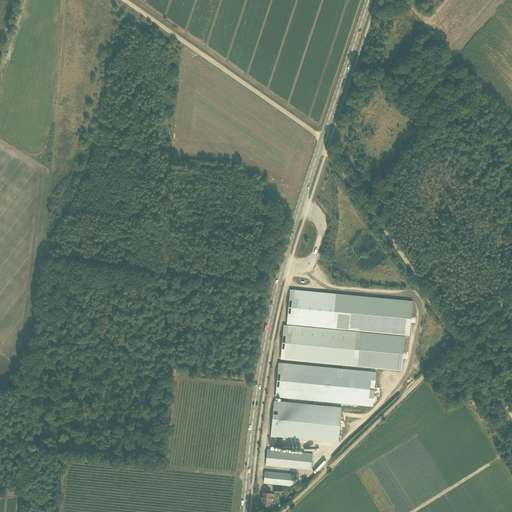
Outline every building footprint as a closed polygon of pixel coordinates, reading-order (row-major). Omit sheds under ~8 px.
[(290,289),(287,324),(409,336),(413,301),(290,289)] [(284,325),(280,359),(402,371),(405,337),(284,325)] [(275,397),(373,406),(376,372),(278,363),(275,397)] [(338,442),(342,407),(274,401),(271,436),(338,442)] [(267,449),(265,465),(310,470),(312,454),(267,449)] [(265,471),(264,483),(293,486),(294,474),(265,471)] [(271,493),(263,492),(261,505),(270,506),(271,493)]
